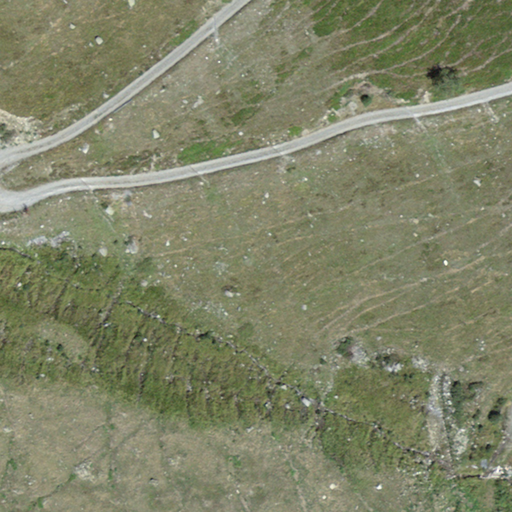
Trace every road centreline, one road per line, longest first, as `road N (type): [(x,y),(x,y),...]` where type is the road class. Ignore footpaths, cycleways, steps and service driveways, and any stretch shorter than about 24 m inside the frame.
road 1 (track): [(511,93),(203,171),(82,183),(0,202)]
road 2 (track): [(0,161),(41,150),(245,0)]
